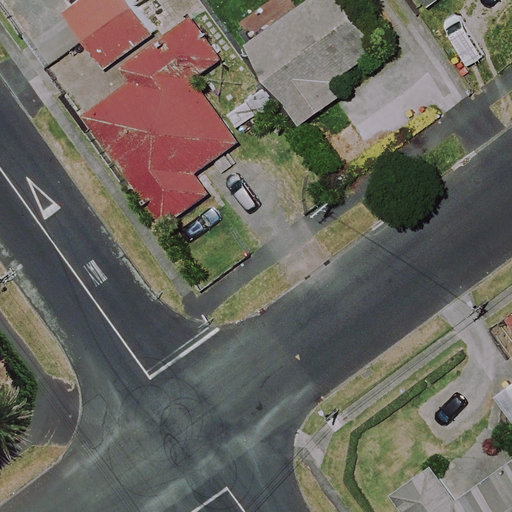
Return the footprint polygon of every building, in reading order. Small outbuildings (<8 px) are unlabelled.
[(141,15),(129,0),(71,0),(70,1),(59,10),(108,73),(158,37),(141,15)] [(197,174),(243,138),(238,132),(278,101),(263,82),(223,113),(196,78),(228,54),(185,0),(160,0),(141,15),(158,37),(108,73),(121,90),(85,117),(169,225),(211,192),(197,174)] [(384,46),(349,0),(311,0),(294,13),(284,0),(273,0),(236,27),(306,122),(346,93),(336,81),(384,46)] [(444,104),(426,79),(356,129),(373,154),(444,104)] [(511,511),(511,462),(459,503),(433,469),(394,500),(403,511),(511,511)]
